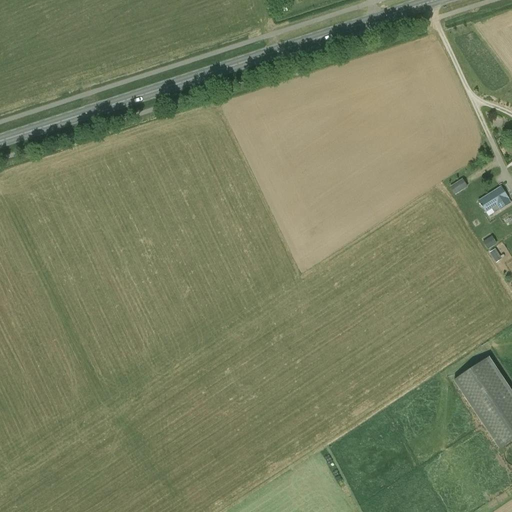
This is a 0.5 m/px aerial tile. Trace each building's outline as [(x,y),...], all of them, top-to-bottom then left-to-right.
[(455,196),(468,188),(462,180),(449,188),(455,196)] [(495,213),(500,210),(510,203),(507,199),(508,198),(501,187),(478,201),(486,213),(492,209),(495,213)] [(487,250),(496,243),(491,236),(482,243),(487,250)] [(505,257),(503,255),(500,257),(495,249),(489,253),(496,264),(502,260),(502,259),(505,257)] [(453,382),(499,450),(511,440),(511,391),(489,358),(453,382)]
